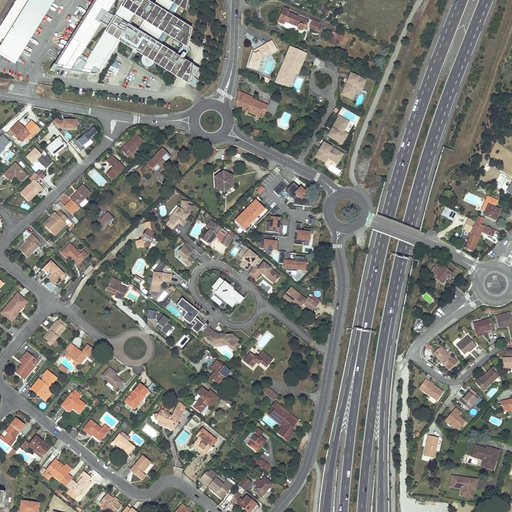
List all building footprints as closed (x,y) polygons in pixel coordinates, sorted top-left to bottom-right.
[(16,0),(0,27),(0,43),(2,40),(6,42),(3,47),(18,56),(28,40),(24,38),(26,34),(19,30),(17,34),(11,30),(15,24),(31,35),(52,0),(16,0)] [(97,0),(67,50),(64,49),(60,56),(62,57),(58,63),(57,65),(54,65),(50,71),(54,72),(56,68),(93,75),(94,75),(95,75),(96,74),(97,74),(118,40),(128,25),(135,14),(142,0),(97,0)] [(188,0),(157,0),(154,6),(144,0),(142,0),(135,14),(145,20),(138,32),(128,25),(118,40),(123,43),(133,50),(132,51),(134,52),(136,53),(137,52),(143,56),(142,57),(142,58),(141,60),(142,62),(142,63),(143,65),(145,66),(146,67),(148,67),(150,67),(151,66),(153,65),(154,64),(155,63),(176,76),(189,84),(199,69),(197,68),(192,66),(161,46),(158,44),(165,33),(168,34),(188,47),(189,40),(191,29),(176,19),(171,16),(170,17),(166,15),(174,3),(178,6),(182,8),(186,11),(188,0)] [(178,6),(174,3),(166,15),(170,17),(171,16),(178,6)] [(300,31),(301,31),(302,30),(303,30),(303,29),(303,27),(307,26),(309,21),(288,12),(289,10),(283,7),(277,22),(284,25),(285,22),(289,23),(293,25),(293,23),(295,24),(294,26),(297,27),(297,28),(297,29),(298,30),(299,30),(300,31)] [(313,20),(310,28),(316,31),(320,23),(313,20)] [(31,35),(15,24),(11,30),(17,34),(19,30),(26,34),(24,38),(28,40),(31,35)] [(336,40),(342,42),(344,36),(332,32),(328,43),(334,45),(336,40)] [(158,44),(161,46),(168,34),(165,33),(158,44)] [(276,49),(271,40),(255,49),(256,51),(254,52),(251,51),(247,66),(257,69),(260,58),(269,53),(276,49)] [(300,66),(298,65),(299,60),(297,59),(300,51),(289,46),(275,81),(289,87),(292,80),(288,78),(290,72),(294,73),(297,74),(300,66)] [(2,54),(14,62),(18,56),(3,47),(2,49),(4,51),(2,54)] [(300,66),(306,53),(300,51),(297,59),(299,60),(298,65),(300,66)] [(361,90),(366,80),(351,73),(347,81),(348,82),(348,83),(347,83),(342,94),(352,99),(357,88),(361,90)] [(279,104),(275,102),(271,100),(268,106),(267,108),(257,104),(258,102),(252,99),(253,98),(237,91),(236,107),(259,117),(261,115),(263,116),(265,112),(273,116),(279,104)] [(327,136),(341,144),(347,134),(343,132),(348,122),(338,116),(332,127),(333,127),(332,129),(331,128),(327,136)] [(51,123),(54,126),(57,124),(61,127),(63,128),(63,129),(76,129),(76,120),(72,120),(68,120),(64,120),(64,121),(60,121),(58,120),(56,118),(51,123)] [(10,130),(13,133),(22,141),(29,133),(18,122),(10,130)] [(83,135),(77,140),(81,147),(82,146),(91,139),(90,138),(92,137),(97,133),(93,128),(91,129),(89,126),(82,132),(84,134),(83,135)] [(7,133),(2,138),(0,139),(0,145),(0,146),(10,136),(7,133)] [(137,148),(141,144),(144,141),(138,135),(132,141),(131,139),(121,149),(128,157),(137,147),(137,148)] [(46,147),(49,151),(53,155),(66,145),(59,137),(46,147)] [(323,142),(314,157),(324,163),(327,158),(337,164),(342,154),(332,148),(331,149),(330,148),(330,147),(323,142)] [(12,154),(15,152),(18,149),(14,146),(9,151),(12,154)] [(26,156),(32,163),(36,159),(44,167),(46,165),(47,166),(52,161),(47,154),(43,157),(32,146),(29,149),(31,151),(26,156)] [(155,155),(156,155),(147,163),(148,164),(141,171),(146,176),(151,172),(150,171),(153,169),(155,171),(170,157),(162,149),(155,155)] [(113,168),(110,171),(107,175),(112,180),(124,167),(113,156),(107,161),(113,168)] [(9,180),(20,169),(14,163),(3,174),(9,180)] [(14,175),(20,181),(26,175),(20,169),(9,180),(14,175)] [(34,172),(31,176),(33,179),(36,181),(39,178),(34,172)] [(215,188),(219,190),(224,192),(224,191),(230,186),(232,187),(232,176),(222,172),(223,174),(216,178),(214,177),(215,188)] [(35,193),(36,191),(38,189),(39,191),(42,188),(36,181),(33,179),(19,193),(25,199),(28,195),(30,197),(33,194),(32,193),(34,192),(35,193)] [(273,191),(278,196),(287,187),(282,182),(273,191)] [(294,183),(285,191),(293,200),(293,205),(309,206),(310,200),(305,195),(309,191),(301,187),(299,188),(294,183)] [(71,200),(69,201),(68,203),(75,210),(78,207),(77,206),(91,193),(83,185),(76,191),(78,193),(76,195),(75,193),(70,199),(71,200)] [(265,189),(262,187),(257,192),(260,195),(265,189)] [(25,199),(28,201),(39,191),(38,189),(36,191),(35,193),(34,192),(32,193),(33,194),(30,197),(28,195),(25,199)] [(485,212),(488,205),(495,208),(499,200),(487,195),(481,210),(485,212)] [(265,209),(256,200),(235,221),(244,231),(265,209)] [(184,219),(188,214),(189,214),(189,213),(190,210),(192,211),(193,206),(187,205),(188,202),(181,201),(180,209),(177,213),(175,212),(169,218),(170,219),(168,222),(174,227),(176,224),(177,225),(179,223),(182,225),(186,220),(184,220),(184,219)] [(494,220),(496,215),(497,216),(500,210),(495,208),(488,205),(485,212),(484,215),(494,220)] [(280,210),(276,206),(270,213),(273,216),(280,210)] [(444,216),(453,221),(457,213),(449,208),(444,216)] [(53,218),(49,222),(45,226),(54,235),(66,224),(67,225),(70,221),(60,211),(57,214),(55,212),(51,215),(51,216),(53,218)] [(96,224),(99,226),(102,229),(112,219),(107,213),(96,224)] [(51,216),(43,224),(45,226),(49,222),(53,218),(51,216)] [(278,233),(279,223),(282,223),(282,218),(271,217),(270,222),(266,222),(265,231),(278,233)] [(209,230),(214,223),(211,220),(205,227),(209,230)] [(155,229),(152,221),(145,223),(146,230),(144,234),(145,235),(142,240),(140,240),(136,242),(137,248),(142,247),(143,247),(144,246),(148,248),(151,243),(153,239),(151,237),(154,233),(153,233),(155,229)] [(465,248),(469,250),(472,251),(481,232),(489,236),(489,235),(494,237),(496,232),(475,222),(472,231),(470,230),(469,232),(468,232),(466,236),(470,238),(465,248)] [(215,237),(220,231),(224,236),(221,241),(220,243),(227,249),(233,238),(214,223),(209,230),(201,239),(209,245),(215,237)] [(294,239),(294,244),(302,245),(303,242),(309,243),(311,229),(304,228),(304,231),(301,231),(302,224),(296,223),(295,231),(298,231),(297,239),(294,239)] [(221,241),(224,236),(220,231),(215,237),(221,241)] [(273,236),(260,234),(259,248),(263,249),(263,251),(272,252),(273,250),(276,250),(277,241),(272,241),(273,236)] [(20,250),(24,254),(27,258),(39,246),(37,245),(40,242),(32,235),(30,237),(32,239),(27,243),(20,250)] [(188,255),(194,249),(186,243),(178,251),(178,252),(178,254),(184,260),(183,261),(188,266),(194,260),(188,255)] [(62,253),(65,256),(68,259),(70,257),(72,259),(71,260),(77,265),(84,258),(83,257),(70,244),(62,253)] [(260,259),(244,246),(238,254),(242,258),(243,257),(245,258),(246,261),(247,261),(242,267),(246,270),(251,264),(254,267),(256,265),(260,259)] [(280,251),(279,263),(284,264),(283,268),(286,268),(286,270),(292,271),(296,271),(298,272),(298,269),(305,270),(306,263),(308,263),(308,258),(295,256),(295,262),(284,260),(285,252),(280,251)] [(56,282),(58,281),(60,279),(63,275),(64,274),(50,261),(43,269),(46,272),(48,271),(51,274),(49,276),(56,282)] [(280,276),(263,262),(259,267),(256,265),(254,267),(249,273),(256,279),(260,274),(273,284),(280,276)] [(438,265),(436,264),(430,272),(435,276),(434,277),(442,283),(446,279),(447,278),(448,278),(450,278),(452,276),(452,274),(439,264),(438,265)] [(86,275),(93,268),(90,265),(84,272),(86,275)] [(170,274),(153,271),(149,290),(157,291),(159,282),(161,283),(161,281),(169,282),(170,274)] [(48,277),(55,284),(56,282),(49,276),(48,277)] [(276,287),(283,279),(280,276),(273,284),(276,287)] [(122,300),(124,295),(127,289),(120,286),(121,283),(111,278),(106,289),(116,294),(115,295),(114,297),(122,300)] [(244,298),(233,289),(224,281),(219,278),(212,287),(216,291),(224,298),(229,302),(233,299),(237,302),(239,304),(244,298)] [(306,299),(291,287),(283,297),(298,309),(303,304),(312,311),(318,304),(308,297),(306,299)] [(22,306),(22,307),(27,301),(17,294),(8,304),(10,306),(4,314),(11,320),(18,312),(17,311),(22,306)] [(195,317),(199,312),(182,298),(176,304),(182,309),(186,312),(182,318),(189,324),(192,320),(195,322),(191,328),(197,333),(203,325),(195,317)] [(232,307),(237,302),(233,299),(229,302),(224,298),(223,300),(232,307)] [(10,306),(8,304),(1,312),(4,314),(10,306)] [(153,311),(151,319),(155,319),(158,321),(157,323),(159,325),(160,326),(158,328),(165,334),(172,326),(167,322),(169,320),(163,315),(160,313),(158,315),(156,315),(157,312),(153,311)] [(511,324),(511,321),(510,313),(495,316),(497,323),(494,324),(496,330),(499,329),(507,327),(507,326),(508,325),(511,324)] [(418,333),(425,323),(419,319),(412,330),(418,333)] [(491,330),(488,319),(472,323),(476,334),(483,332),(491,330)] [(51,344),(52,343),(55,346),(58,343),(55,340),(65,329),(64,328),(67,325),(65,323),(62,326),(57,321),(49,330),(49,331),(51,332),(45,338),(51,344)] [(235,342),(238,339),(232,334),(227,335),(224,332),(221,333),(222,334),(217,335),(215,333),(207,327),(201,334),(206,339),(206,340),(213,346),(215,343),(220,343),(223,345),(226,345),(230,348),(235,342)] [(67,329),(62,337),(67,341),(72,333),(67,329)] [(255,331),(251,336),(255,340),(259,334),(255,331)] [(476,347),(467,336),(456,346),(463,355),(468,351),(469,352),(476,347)] [(75,348),(76,347),(71,343),(64,352),(68,356),(75,348)] [(87,345),(84,348),(81,352),(78,349),(78,350),(75,348),(68,356),(72,359),(72,358),(75,360),(74,361),(75,361),(78,364),(83,359),(82,359),(85,355),(87,357),(88,358),(93,351),(90,349),(91,348),(87,345)] [(440,347),(432,354),(434,358),(435,357),(444,367),(445,366),(449,371),(457,364),(453,359),(452,360),(440,347)] [(248,355),(243,361),(252,368),(256,362),(259,360),(261,362),(267,367),(273,360),(264,353),(262,351),(258,357),(256,355),(255,357),(250,353),(248,355)] [(16,373),(24,379),(38,362),(36,360),(38,358),(33,354),(31,356),(26,352),(19,361),(23,364),(16,373)] [(80,365),(87,357),(85,355),(82,359),(83,359),(78,364),(80,365)] [(511,358),(502,358),(502,369),(511,368),(511,358)] [(216,371),(215,373),(217,375),(216,376),(216,375),(212,380),(217,383),(221,387),(225,382),(223,380),(230,371),(226,368),(224,370),(222,368),(224,366),(216,360),(211,366),(215,370),(216,371)] [(65,373),(68,370),(61,365),(58,368),(65,373)] [(116,389),(119,385),(122,382),(115,375),(116,374),(109,368),(102,376),(116,389)] [(498,377),(491,369),(481,378),(480,377),(477,380),(478,381),(475,384),(482,392),(498,377)] [(52,377),(53,376),(49,372),(48,372),(47,374),(46,373),(45,375),(43,375),(43,379),(42,380),(42,382),(40,383),(37,381),(31,389),(35,392),(37,388),(40,391),(40,396),(46,400),(52,393),(47,390),(47,387),(52,387),(52,384),(53,384),(55,380),(52,377)] [(418,390),(422,393),(429,382),(425,379),(418,390)] [(18,391),(20,392),(27,383),(26,382),(18,391)] [(422,393),(436,402),(443,393),(432,386),(433,385),(429,382),(422,393)] [(127,399),(131,402),(134,405),(140,398),(142,399),(148,390),(140,383),(133,392),(134,392),(133,394),(132,393),(127,399)] [(208,392),(205,390),(202,388),(197,394),(201,397),(203,399),(201,401),(199,399),(193,406),(201,412),(207,405),(207,404),(211,407),(218,398),(215,395),(213,397),(208,392)] [(267,395),(270,397),(274,400),(277,397),(275,395),(274,394),(274,393),(268,388),(265,393),(267,395)] [(81,395),(75,390),(72,394),(78,399),(81,395)] [(468,410),(479,397),(471,390),(462,400),(461,399),(458,402),(468,410)] [(62,405),(64,407),(66,409),(70,406),(72,408),(79,413),(85,405),(78,399),(72,394),(71,394),(62,405)] [(131,402),(127,399),(125,401),(134,409),(142,399),(140,398),(134,405),(131,402)] [(511,399),(500,403),(503,412),(508,410),(511,399)] [(298,420),(275,401),(271,406),(275,408),(271,412),(275,416),(274,417),(283,424),(282,426),(276,433),(286,442),(293,433),(290,430),(298,420)] [(165,426),(174,430),(183,413),(175,409),(171,416),(169,415),(169,414),(160,409),(158,413),(154,415),(155,418),(159,421),(164,423),(165,422),(166,423),(165,426)] [(460,414),(455,409),(452,412),(454,413),(447,422),(455,428),(458,431),(465,422),(458,417),(460,414)] [(275,416),(271,412),(269,415),(282,426),(283,424),(274,417),(275,416)] [(454,413),(452,412),(444,422),(453,430),(455,428),(447,422),(454,413)] [(264,420),(272,427),(275,423),(267,416),(264,420)] [(3,441),(6,444),(10,446),(15,439),(14,438),(13,437),(18,430),(20,431),(25,425),(16,418),(5,432),(8,434),(5,438),(3,441)] [(92,435),(100,441),(106,433),(102,430),(91,421),(84,430),(91,436),(92,435)] [(263,432),(256,427),(253,431),(256,433),(247,444),(255,450),(260,445),(262,446),(267,441),(260,436),(263,432)] [(194,443),(203,450),(201,451),(205,454),(216,440),(202,428),(198,433),(200,435),(198,438),(194,443)] [(119,435),(113,442),(121,449),(120,451),(127,456),(134,447),(127,441),(130,438),(122,433),(120,436),(119,435)] [(434,459),(438,437),(427,435),(423,457),(434,459)] [(34,452),(38,455),(42,458),(48,450),(41,444),(43,442),(36,436),(28,445),(35,450),(34,452)] [(194,443),(193,445),(201,451),(203,450),(194,443)] [(492,468),(499,449),(487,445),(486,447),(475,444),(471,454),(483,458),(482,460),(486,461),(484,465),(492,468)] [(9,455),(12,458),(15,453),(17,451),(14,449),(9,455)] [(143,471),(147,467),(151,462),(143,456),(130,470),(142,480),(146,475),(141,472),(142,471),(143,471)] [(264,461),(260,458),(256,463),(260,466),(266,471),(270,465),(264,461)] [(27,465),(23,462),(21,459),(19,462),(21,464),(21,465),(25,468),(27,465)] [(64,467),(55,459),(54,461),(62,468),(64,467)] [(46,470),(49,473),(53,475),(53,474),(56,476),(55,477),(61,482),(72,469),(66,464),(64,467),(62,468),(54,461),(46,470)] [(218,484),(220,482),(216,479),(218,476),(211,470),(208,473),(207,472),(201,480),(209,486),(217,493),(216,494),(219,497),(225,490),(227,493),(233,486),(226,481),(223,485),(221,487),(218,484)] [(80,491),(82,488),(84,490),(90,482),(88,480),(91,477),(84,471),(81,475),(83,476),(77,484),(71,479),(65,486),(69,489),(77,495),(80,492),(80,491)] [(46,472),(43,475),(49,480),(52,476),(46,472)] [(477,478),(451,475),(449,486),(461,488),(461,490),(464,491),(464,495),(472,496),(473,489),(472,489),(472,485),(476,486),(477,478)] [(238,484),(242,487),(246,490),(251,483),(244,477),(238,484)] [(262,496),(267,490),(272,484),(264,477),(261,480),(257,486),(254,489),(262,496)] [(77,495),(69,489),(66,493),(74,499),(77,495)] [(240,495),(236,492),(229,502),(233,505),(240,495)] [(115,511),(121,505),(118,503),(116,500),(115,502),(112,500),(113,498),(107,493),(99,503),(103,505),(107,509),(110,511),(115,511)] [(254,502),(256,500),(248,493),(243,501),(240,498),(236,502),(248,511),(249,511),(256,504),(254,502)] [(18,511),(36,511),(37,504),(21,501),(18,511)] [(181,503),(179,506),(177,508),(179,509),(177,511),(175,511),(174,511),(188,511),(191,510),(187,507),(186,509),(184,507),(185,506),(181,503)]
